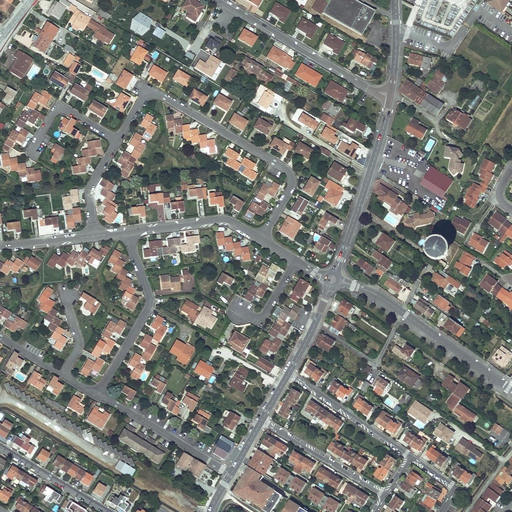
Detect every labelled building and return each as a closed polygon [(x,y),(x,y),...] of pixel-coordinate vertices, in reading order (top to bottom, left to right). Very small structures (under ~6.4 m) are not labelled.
[(0,0),(0,10),(2,11),(4,9),(6,10),(11,0),(0,0)] [(192,0),(187,0),(183,8),(189,12),(198,17),(204,7),(196,3),(196,2),(192,0)] [(322,0),(316,0),(311,9),(319,14),(326,2),(322,0)] [(353,0),(328,0),(321,13),(361,35),(374,12),(353,0)] [(511,0),(490,0),(489,3),(502,12),(506,5),(508,7),(511,0)] [(55,2),(47,14),(50,15),(50,14),(59,18),(65,8),(67,9),(69,6),(61,2),(59,5),(55,2)] [(275,4),(269,13),(280,19),(278,21),(283,23),(289,12),(275,4)] [(75,10),(74,13),(68,22),(73,24),(79,28),(82,30),(85,26),(83,24),(86,18),(81,15),(82,13),(75,10)] [(100,10),(97,14),(107,20),(110,16),(100,10)] [(195,22),(198,17),(189,12),(187,17),(195,22)] [(151,19),(140,13),(132,19),(130,29),(141,37),(150,29),(151,19)] [(302,19),(296,28),(306,34),(305,36),(310,39),(316,28),(302,19)] [(90,20),(86,26),(93,30),(96,24),(90,20)] [(42,31),(39,35),(51,42),(58,30),(46,23),(44,27),(45,28),(43,32),(42,31)] [(96,24),(93,30),(96,32),(93,38),(98,41),(99,39),(104,42),(108,45),(114,36),(105,30),(99,27),(100,26),(96,24)] [(161,39),(166,31),(157,26),(152,34),(161,39)] [(244,30),(239,39),(251,46),(257,37),(244,30)] [(213,47),(217,49),(222,39),(211,33),(203,45),(212,50),(213,47)] [(35,42),(32,46),(44,53),(51,42),(39,35),(38,38),(39,38),(37,42),(35,42)] [(329,35),(323,44),(333,50),(332,52),(337,55),(343,43),(329,35)] [(66,45),(63,49),(71,54),(74,49),(66,45)] [(136,45),(134,49),(136,51),(131,60),(139,65),(147,52),(136,45)] [(286,68),(286,67),(290,61),(292,58),(273,47),(267,58),(286,68)] [(364,55),(353,49),(348,57),(369,70),(373,63),(372,62),(374,59),(365,54),(364,55)] [(19,51),(15,57),(17,58),(19,59),(11,72),(22,79),(30,64),(26,62),(29,57),(19,51)] [(411,54),(408,64),(426,68),(428,58),(411,54)] [(199,59),(195,68),(211,77),(221,62),(210,55),(205,63),(199,59)] [(246,57),(243,63),(246,65),(244,67),(247,69),(258,76),(257,77),(264,81),(268,74),(261,70),(263,67),(246,57)] [(17,58),(9,71),(11,72),(19,59),(17,58)] [(290,61),(286,67),(291,70),(295,63),(290,61)] [(469,61),(467,65),(475,71),(478,67),(469,61)] [(74,63),(70,71),(75,74),(80,66),(74,63)] [(302,64),(296,75),(315,86),(321,76),(302,64)] [(154,66),(149,74),(162,82),(167,74),(154,66)] [(439,68),(433,75),(446,84),(449,76),(439,68)] [(237,72),(231,69),(225,79),(231,83),(237,72)] [(124,71),(117,84),(125,89),(132,76),(124,71)] [(178,71),(173,79),(186,87),(191,78),(178,71)] [(55,72),(50,81),(63,89),(68,82),(71,84),(76,76),(71,73),(67,79),(55,72)] [(268,83),(272,77),(268,74),(264,81),(268,83)] [(426,80),(420,89),(422,91),(426,85),(438,94),(446,84),(433,75),(428,81),(426,80)] [(478,77),(475,81),(483,86),(486,82),(478,77)] [(419,78),(414,84),(419,87),(423,81),(419,78)] [(407,81),(399,91),(420,105),(428,95),(422,91),(420,89),(407,81)] [(331,82),(325,92),(341,102),(347,91),(331,82)] [(76,84),(70,93),(84,101),(89,93),(76,84)] [(7,87),(5,91),(8,94),(4,100),(9,104),(16,93),(7,87)] [(194,90),(189,98),(202,106),(207,98),(194,90)] [(35,92),(27,106),(33,110),(38,102),(45,106),(51,95),(45,91),(43,94),(41,96),(35,92)] [(110,101),(108,104),(122,112),(130,99),(122,94),(119,100),(117,99),(110,101)] [(420,105),(420,106),(431,113),(439,102),(428,94),(428,95),(420,105)] [(219,95),(214,103),(226,111),(231,103),(219,95)] [(472,110),(481,97),(476,95),(468,107),(472,110)] [(336,116),(341,108),(328,100),(327,101),(325,100),(321,106),(324,107),(323,108),(329,111),(336,116)] [(93,101),(88,110),(102,118),(107,109),(93,101)] [(439,102),(431,113),(436,116),(443,105),(439,102)] [(452,110),(447,118),(455,124),(456,122),(466,129),(472,120),(469,118),(471,115),(462,110),(461,112),(454,108),(453,110),(452,110)] [(24,111),(16,125),(22,129),(27,121),(33,124),(40,114),(33,110),(30,115),(24,111)] [(147,114),(141,125),(147,129),(142,137),(149,141),(157,127),(151,123),(153,118),(147,114)] [(324,114),(321,120),(326,123),(330,126),(334,119),(326,115),(324,114)] [(165,116),(167,129),(174,128),(175,134),(183,132),(182,126),(181,120),(174,121),(173,115),(165,116)] [(235,115),(230,123),(242,130),(247,122),(235,115)] [(64,118),(58,128),(75,138),(79,132),(72,128),(76,121),(71,118),(70,121),(64,118)] [(344,123),(342,126),(353,133),(356,129),(362,132),(365,127),(350,118),(346,124),(344,123)] [(259,119),(254,127),(267,135),(271,128),(273,124),(270,122),(268,124),(259,119)] [(413,119),(407,131),(422,139),(427,130),(418,125),(420,122),(413,119)] [(317,126),(323,129),(335,136),(338,130),(330,126),(326,123),(321,120),(317,126)] [(183,132),(184,139),(191,137),(192,143),(200,142),(199,136),(198,130),(190,131),(189,126),(182,126),(183,132)] [(13,130),(4,144),(5,144),(11,148),(16,140),(22,143),(28,133),(22,129),(19,134),(13,130)] [(136,133),(129,144),(136,148),(131,155),(131,156),(136,159),(138,160),(146,146),(139,142),(142,137),(136,133)] [(206,135),(199,136),(200,142),(200,149),(202,149),(202,152),(208,151),(209,153),(216,152),(214,140),(207,141),(206,135)] [(275,139),(270,147),(283,154),(286,149),(290,151),(294,145),(284,139),(282,143),(275,139)] [(82,150),(83,157),(90,156),(96,155),(95,148),(101,147),(100,140),(87,142),(88,149),(82,150)] [(342,142),(338,149),(353,158),(356,154),(354,153),(358,147),(352,143),(350,147),(342,142)] [(300,143),(295,151),(308,159),(312,151),(300,143)] [(56,144),(51,152),(54,153),(52,157),(58,161),(65,150),(56,144)] [(321,147),(318,151),(320,152),(328,157),(331,153),(321,147)] [(459,149),(449,147),(448,153),(449,153),(448,158),(451,158),(453,159),(455,160),(454,163),(452,162),(451,167),(453,169),(450,170),(454,175),(458,172),(462,173),(464,164),(461,163),(461,161),(459,160),(459,158),(464,155),(459,149)] [(229,148),(225,154),(230,158),(226,164),(237,171),(241,164),(236,161),(239,155),(229,148)] [(131,155),(125,152),(118,163),(123,165),(121,168),(123,170),(120,175),(126,179),(127,177),(135,165),(133,164),(136,159),(131,156),(131,155)] [(1,155),(3,167),(10,166),(11,172),(18,171),(17,165),(16,159),(9,160),(8,154),(1,155)] [(73,167),(74,174),(86,172),(85,165),(91,163),(90,156),(83,157),(77,158),(78,166),(73,167)] [(244,158),(241,164),(246,167),(242,174),(253,180),(257,174),(252,170),(255,165),(244,158)] [(482,175),(480,178),(484,180),(489,183),(493,175),(491,173),(495,164),(485,159),(480,168),(481,169),(479,173),(482,175)] [(18,171),(19,177),(27,176),(28,182),(35,180),(33,169),(26,170),(25,163),(17,165),(18,171)] [(334,163),(327,174),(338,181),(342,174),(343,175),(346,170),(334,163)] [(432,167),(422,184),(443,197),(454,181),(432,167)] [(311,178),(303,191),(311,195),(319,183),(311,178)] [(104,179),(100,185),(105,189),(101,195),(107,198),(112,201),(116,195),(111,192),(114,186),(104,179)] [(329,190),(324,199),(335,205),(342,194),(340,193),(343,188),(329,180),(325,185),(330,188),(329,190)] [(264,184),(255,198),(262,202),(262,201),(267,193),(273,197),(280,186),(274,182),(272,184),(267,181),(265,185),(264,184)] [(481,186),(474,183),(473,187),(471,186),(466,198),(468,199),(470,200),(468,205),(474,207),(478,198),(481,191),(484,192),(486,189),(481,186)] [(381,185),(378,189),(384,193),(381,197),(393,205),(392,207),(391,207),(392,209),(399,214),(402,210),(405,204),(398,199),(399,197),(391,192),(381,185)] [(189,187),(190,197),(197,196),(198,200),(203,199),(202,189),(195,190),(195,186),(189,187)] [(394,187),(391,192),(399,197),(402,192),(394,187)] [(64,198),(65,210),(72,209),(72,203),(79,202),(77,189),(70,190),(71,197),(64,198)] [(378,189),(376,192),(381,195),(379,198),(392,207),(393,205),(381,197),(384,193),(378,189)] [(219,208),(223,207),(222,193),(209,194),(211,205),(218,204),(219,208)] [(150,196),(151,202),(159,201),(159,205),(164,204),(163,194),(150,196)] [(234,210),(239,212),(244,203),(233,197),(230,203),(236,207),(234,210)] [(307,202),(300,197),(292,210),(300,215),(306,204),(313,208),(314,205),(308,201),(307,202)] [(107,198),(102,204),(107,208),(103,214),(105,216),(103,219),(110,224),(113,220),(114,221),(118,214),(113,211),(117,205),(112,201),(107,198)] [(255,198),(252,202),(259,206),(262,202),(255,198)] [(252,202),(244,216),(251,220),(256,212),(262,216),(269,205),(262,201),(262,202),(259,206),(252,202)] [(317,201),(314,207),(319,209),(322,204),(317,201)] [(171,203),(172,210),(179,209),(180,213),(185,212),(183,202),(171,203)] [(145,217),(144,207),(144,204),(137,205),(137,208),(132,208),(133,215),(140,214),(141,218),(145,217)] [(66,216),(68,229),(75,228),(74,221),(81,220),(80,208),(72,209),(73,215),(66,216)] [(24,211),(25,218),(32,217),(33,221),(38,220),(38,219),(37,217),(36,210),(24,211)] [(409,217),(405,223),(408,224),(408,227),(416,225),(429,222),(427,213),(419,215),(419,212),(413,213),(414,216),(412,219),(409,217)] [(327,213),(318,227),(324,230),(329,221),(336,224),(339,220),(327,213)] [(500,229),(506,233),(511,226),(505,221),(506,220),(496,213),(489,222),(499,230),(500,229)] [(302,225),(288,217),(279,231),(293,239),(299,229),(301,225),(302,225)] [(455,217),(450,227),(465,234),(471,223),(463,219),(462,220),(455,217)] [(45,219),(45,226),(53,225),(54,228),(58,228),(57,218),(50,219),(45,219)] [(7,224),(8,230),(15,230),(16,233),(21,233),(20,223),(7,224)] [(381,231),(374,242),(388,252),(395,241),(381,231)] [(216,234),(218,246),(225,245),(226,251),(233,250),(233,244),(231,238),(224,239),(223,233),(216,234)] [(474,234),(469,243),(476,248),(476,249),(483,253),(488,243),(481,239),(482,238),(474,234)] [(181,246),(182,253),(194,252),(194,244),(200,244),(199,236),(186,238),(187,245),(181,246)] [(328,240),(322,237),(315,248),(324,253),(331,242),(330,242),(328,240)] [(162,248),(163,255),(176,254),(175,246),(181,246),(180,238),(167,240),(168,247),(162,248)] [(144,250),(145,258),(158,256),(157,249),(162,248),(162,241),(149,242),(149,250),(144,250)] [(435,244),(434,245),(433,246),(432,247),(432,249),(432,250),(432,252),(432,253),(433,254),(434,256),(435,257),(436,257),(438,258),(439,258),(441,258),(442,258),(443,258),(445,257),(446,256),(447,255),(448,253),(448,252),(448,250),(448,249),(448,247),(447,246),(446,245),(445,244),(444,243),(442,242),(441,242),(439,242),(438,242),(436,243),(435,244)] [(233,250),(235,256),(241,255),(243,261),(250,260),(248,247),(241,249),(240,243),(233,244),(233,250)] [(372,247),(371,250),(375,253),(374,256),(380,261),(376,267),(378,268),(385,273),(388,269),(387,268),(384,266),(389,259),(381,253),(378,251),(372,247)] [(89,254),(85,260),(90,262),(92,264),(95,259),(101,262),(108,252),(104,249),(102,248),(99,253),(92,249),(89,254)] [(66,254),(70,257),(66,262),(72,266),(76,261),(82,265),(83,263),(85,260),(89,254),(83,250),(79,255),(73,251),(71,255),(67,253),(66,254)] [(115,250),(108,261),(115,265),(112,270),(118,274),(122,268),(124,262),(118,259),(121,254),(115,250)] [(471,255),(466,252),(460,263),(458,262),(455,267),(461,270),(460,273),(467,276),(471,269),(469,268),(474,260),(470,258),(471,255)] [(498,257),(494,262),(503,268),(506,263),(510,266),(511,263),(511,255),(507,252),(505,255),(503,254),(500,258),(498,257)] [(54,254),(47,264),(53,268),(57,264),(63,267),(66,262),(70,257),(66,254),(63,253),(60,258),(54,254)] [(23,262),(19,268),(25,272),(29,267),(35,271),(42,260),(36,256),(33,260),(27,256),(23,262)] [(4,265),(0,270),(6,274),(10,269),(16,273),(19,268),(23,262),(16,258),(13,263),(7,259),(4,265)] [(361,259),(358,264),(368,270),(367,272),(370,275),(375,268),(361,259)] [(389,259),(384,266),(387,268),(392,261),(389,259)] [(263,266),(255,280),(256,281),(262,284),(264,280),(266,282),(269,277),(273,279),(279,268),(273,264),(269,270),(263,266)] [(118,274),(115,279),(122,283),(119,288),(125,291),(129,286),(132,280),(125,277),(128,271),(122,268),(118,274)] [(378,268),(376,271),(382,275),(381,277),(391,284),(395,279),(385,273),(378,268)] [(435,277),(432,280),(441,286),(445,280),(458,289),(462,285),(441,270),(438,274),(436,277),(435,277)] [(222,273),(217,283),(221,285),(223,282),(230,286),(233,280),(222,273)] [(161,277),(162,289),(173,287),(180,286),(179,277),(170,279),(169,275),(161,277)] [(487,275),(480,285),(490,292),(491,292),(493,294),(494,293),(499,286),(497,284),(498,282),(487,275)] [(395,279),(391,284),(402,291),(404,286),(399,282),(396,280),(395,279)] [(408,283),(402,279),(399,282),(404,286),(406,287),(408,283)] [(292,294),(289,298),(297,303),(308,285),(300,280),(292,293),(292,294)] [(256,281),(253,285),(259,289),(262,284),(256,281)] [(268,287),(267,287),(262,284),(259,289),(253,285),(252,285),(244,299),(251,303),(252,301),(254,303),(257,299),(254,297),(256,295),(262,298),(268,287)] [(51,293),(54,288),(49,285),(46,290),(51,293)] [(125,291),(122,297),(129,301),(126,306),(133,310),(139,299),(132,295),(135,290),(129,286),(125,291)] [(497,296),(502,288),(499,286),(494,293),(497,296)] [(502,288),(497,296),(509,305),(509,306),(511,308),(511,293),(510,292),(509,293),(502,288)] [(45,290),(39,300),(45,304),(42,309),(48,313),(51,308),(55,302),(48,299),(51,293),(46,290),(45,290)] [(83,293),(80,297),(87,301),(83,308),(94,314),(97,309),(92,306),(96,300),(83,293)] [(440,295),(434,303),(447,311),(447,310),(449,311),(450,314),(453,316),(457,309),(452,305),(451,307),(449,305),(451,302),(440,295)] [(427,307),(429,304),(421,298),(415,307),(428,316),(433,310),(427,307)] [(96,300),(92,306),(97,309),(100,303),(96,300)] [(186,300),(181,309),(189,314),(193,317),(192,319),(191,320),(194,322),(200,313),(197,311),(199,308),(186,300)] [(342,307),(337,314),(345,319),(349,313),(350,313),(354,308),(353,307),(354,306),(345,300),(342,304),(343,305),(342,307)] [(284,307),(278,318),(279,318),(285,321),(288,317),(294,320),(301,309),(294,305),(291,310),(284,307)] [(0,319),(2,316),(7,319),(11,313),(0,307),(0,319)] [(200,313),(194,322),(198,324),(200,322),(207,326),(211,328),(217,319),(210,315),(212,312),(203,307),(200,313)] [(48,313),(45,319),(51,322),(48,328),(54,332),(57,326),(61,320),(55,317),(57,312),(51,308),(48,313)] [(329,329),(337,335),(339,333),(344,324),(346,321),(338,315),(336,318),(334,321),(331,325),(329,329)] [(7,319),(3,326),(14,332),(18,326),(23,329),(27,323),(16,316),(12,322),(7,319)] [(157,316),(151,327),(157,331),(153,338),(159,342),(167,329),(161,325),(164,320),(157,316)] [(481,316),(479,321),(489,326),(491,322),(481,316)] [(113,317),(102,335),(109,339),(114,331),(120,334),(126,323),(120,320),(119,321),(113,317)] [(275,323),(268,334),(271,336),(275,338),(278,333),(285,336),(291,325),(285,321),(279,318),(276,324),(275,323)] [(451,318),(448,322),(450,323),(447,328),(457,334),(462,326),(451,318)] [(54,332),(51,337),(57,340),(54,346),(60,350),(67,339),(60,335),(63,330),(57,326),(54,332)] [(462,326),(457,334),(460,336),(465,328),(462,326)] [(235,332),(229,343),(242,350),(248,342),(238,336),(239,335),(235,332)] [(146,335),(140,345),(146,349),(142,357),(148,361),(156,348),(150,344),(153,339),(146,335)] [(326,336),(320,346),(329,351),(331,347),(333,345),(335,341),(326,336)] [(266,339),(259,350),(266,354),(269,349),(276,352),(282,342),(275,338),(272,343),(268,341),(266,339)] [(99,340),(91,354),(98,358),(103,350),(109,353),(115,342),(109,339),(106,344),(99,340)] [(176,341),(170,352),(178,357),(176,359),(181,362),(182,360),(187,362),(194,351),(185,345),(176,341)] [(501,344),(493,356),(497,358),(500,361),(499,362),(502,365),(504,364),(511,356),(505,352),(508,349),(501,344)] [(407,345),(402,352),(410,357),(414,350),(407,345)] [(14,352),(9,360),(10,361),(18,366),(19,367),(23,361),(16,357),(18,354),(14,352)] [(135,354),(129,365),(135,369),(131,376),(137,380),(145,367),(139,363),(141,358),(135,354)] [(261,357),(256,365),(269,373),(274,365),(261,357)] [(88,359),(80,373),(87,377),(92,369),(97,372),(104,361),(98,358),(95,362),(88,359)] [(310,360),(306,365),(309,367),(306,371),(310,373),(309,375),(316,379),(316,378),(320,380),(322,377),(325,378),(328,373),(326,371),(324,374),(321,372),(315,367),(316,365),(310,360)] [(10,361),(8,365),(15,370),(18,366),(10,361)] [(200,361),(194,371),(208,379),(214,369),(211,367),(210,368),(205,365),(206,364),(200,361)] [(365,364),(361,372),(368,375),(372,368),(365,364)] [(405,366),(398,376),(413,387),(414,386),(417,388),(422,381),(419,378),(420,376),(405,366)] [(8,367),(5,371),(12,375),(14,371),(8,367)] [(234,378),(230,385),(242,393),(245,387),(240,384),(242,380),(243,381),(248,372),(240,368),(236,374),(234,378)] [(40,377),(41,375),(34,371),(27,383),(28,384),(29,382),(41,390),(46,381),(40,377)] [(158,389),(156,391),(160,394),(168,381),(157,375),(151,385),(158,389)] [(450,375),(442,386),(453,394),(462,399),(469,389),(460,383),(458,386),(456,389),(454,387),(456,385),(452,382),(454,378),(450,375)] [(58,379),(54,376),(49,385),(54,388),(52,392),(57,395),(63,385),(56,382),(58,379)] [(384,391),(389,383),(378,376),(372,385),(374,387),(374,388),(381,393),(383,390),(384,391)] [(335,377),(331,382),(333,384),(331,388),(334,390),(333,391),(340,396),(341,395),(344,397),(347,394),(349,395),(353,390),(351,388),(349,391),(336,381),(337,379),(335,377)] [(365,382),(364,382),(359,388),(365,392),(370,384),(365,381),(365,382)] [(130,466),(133,465),(132,458),(128,459),(126,454),(123,455),(121,451),(117,452),(116,448),(113,449),(111,445),(107,446),(106,442),(102,443),(101,439),(97,440),(96,436),(92,437),(90,433),(87,434),(86,430),(82,431),(80,426),(76,427),(75,423),(71,424),(70,420),(66,421),(65,417),(61,418),(60,414),(56,415),(55,411),(51,412),(49,408),(46,409),(44,405),(41,405),(40,402),(35,403),(34,399),(31,399),(29,395),(25,396),(24,392),(20,393),(19,389),(15,390),(14,386),(10,387),(9,383),(5,384),(7,392),(11,391),(12,394),(16,393),(17,397),(21,396),(22,401),(26,400),(28,404),(31,403),(32,407),(36,406),(38,410),(42,409),(43,413),(46,412),(48,416),(52,415),(53,419),(57,418),(58,422),(62,421),(63,426),(67,425),(68,428),(72,427),(73,431),(77,431),(79,435),(83,434),(84,438),(88,437),(89,441),(93,440),(94,444),(97,443),(99,447),(103,446),(104,450),(108,449),(109,453),(113,452),(114,456),(118,455),(119,459),(123,459),(125,463),(128,462),(130,466)] [(207,385),(205,389),(208,391),(216,395),(218,392),(213,388),(207,385)] [(125,386),(122,392),(128,396),(127,399),(131,401),(136,392),(125,386)] [(293,390),(280,414),(288,418),(291,411),(289,409),(292,403),(295,404),(301,394),(293,390)] [(174,406),(178,399),(168,393),(162,403),(168,407),(167,410),(171,412),(174,406)] [(199,399),(188,393),(186,397),(197,403),(199,399)] [(404,406),(410,397),(405,393),(399,402),(404,406)] [(359,394),(355,400),(358,402),(355,405),(359,407),(358,409),(365,413),(366,412),(369,414),(372,411),(374,412),(378,407),(375,405),(374,407),(363,400),(365,398),(359,394)] [(453,394),(447,403),(450,406),(449,408),(454,411),(455,410),(462,415),(460,418),(463,421),(464,420),(467,422),(469,420),(472,422),(476,415),(459,404),(462,399),(453,394)] [(80,402),(81,399),(74,395),(67,406),(81,414),(84,408),(83,407),(84,405),(80,402)] [(186,397),(182,403),(189,407),(188,410),(192,412),(197,403),(186,397)] [(47,398),(45,402),(58,409),(60,405),(53,401),(53,402),(47,398)] [(421,408),(423,406),(415,400),(408,410),(418,417),(417,418),(424,423),(432,412),(425,407),(423,410),(421,408)] [(311,401),(305,410),(308,412),(309,411),(338,430),(336,433),(337,434),(344,423),(311,401)] [(95,406),(86,419),(101,428),(110,415),(104,411),(102,414),(97,411),(99,408),(95,406)] [(180,410),(174,406),(171,412),(177,415),(180,410)] [(199,410),(197,415),(208,421),(210,417),(199,410)] [(384,411),(380,416),(383,418),(380,422),(383,424),(383,426),(390,430),(390,429),(393,431),(396,433),(402,424),(400,422),(398,424),(385,415),(386,413),(384,411)] [(230,413),(223,425),(232,431),(239,418),(230,413)] [(197,415),(194,420),(200,424),(198,428),(202,430),(208,435),(211,429),(205,426),(208,421),(197,415)] [(0,423),(0,434),(4,437),(12,425),(5,421),(2,425),(0,423)] [(444,426),(441,423),(434,433),(447,442),(454,432),(447,427),(446,429),(443,427),(444,426)] [(497,423),(492,430),(499,435),(503,428),(497,423)] [(127,424),(119,438),(123,441),(123,442),(133,448),(135,448),(143,452),(143,454),(153,461),(154,460),(159,463),(167,449),(159,443),(156,447),(157,448),(157,449),(151,446),(152,445),(153,446),(156,442),(139,431),(136,435),(138,436),(137,437),(131,434),(132,432),(134,433),(136,429),(127,424)] [(411,430),(408,428),(404,433),(407,435),(405,439),(408,441),(407,442),(414,447),(415,446),(418,448),(421,450),(427,441),(422,438),(421,440),(409,432),(411,430)] [(15,435),(11,441),(20,447),(26,437),(28,434),(25,433),(24,435),(23,435),(21,439),(18,437),(15,435)] [(213,440),(212,443),(217,447),(228,453),(234,443),(221,436),(217,444),(214,442),(215,442),(213,440)] [(268,436),(263,444),(270,448),(272,445),(275,447),(272,451),(275,453),(276,452),(283,456),(288,448),(268,436)] [(26,437),(20,447),(30,453),(34,447),(28,443),(30,439),(26,437)] [(466,440),(463,438),(456,448),(467,456),(468,454),(476,460),(481,453),(472,448),(474,446),(466,440)] [(332,442),(328,448),(333,451),(343,457),(353,463),(363,469),(368,461),(360,457),(364,450),(358,446),(356,449),(360,451),(358,455),(351,451),(353,447),(350,446),(348,448),(345,446),(344,447),(337,443),(337,444),(332,442)] [(433,445),(429,450),(432,452),(429,456),(433,458),(432,459),(439,464),(440,463),(443,465),(445,467),(448,463),(452,458),(447,454),(445,457),(434,449),(436,447),(433,445)] [(217,447),(214,453),(225,460),(228,453),(217,447)] [(254,448),(250,455),(280,473),(285,466),(277,461),(276,461),(254,448)] [(42,449),(37,457),(44,462),(49,453),(42,449)] [(180,456),(176,464),(198,477),(205,465),(183,452),(183,453),(180,452),(178,455),(180,456)] [(295,452),(290,460),(297,464),(293,470),(299,474),(303,468),(310,472),(315,464),(295,452)] [(58,455),(52,464),(60,468),(65,460),(58,455)] [(379,468),(375,475),(382,480),(395,460),(388,455),(383,461),(386,464),(384,466),(380,464),(378,468),(379,468)] [(505,466),(502,469),(510,475),(511,472),(511,460),(510,459),(508,461),(511,463),(508,468),(505,466)] [(65,460),(60,468),(67,473),(72,464),(65,460)] [(249,460),(245,464),(253,469),(256,464),(249,460)] [(458,462),(454,468),(457,469),(454,473),(458,475),(457,477),(463,481),(464,480),(467,482),(470,484),(475,477),(480,480),(481,478),(474,473),(472,476),(459,467),(461,464),(458,462)] [(125,463),(120,471),(130,477),(135,470),(135,469),(130,466),(129,466),(125,463)] [(8,464),(3,473),(5,475),(7,472),(13,476),(18,469),(8,464)] [(72,464),(67,473),(73,477),(79,468),(72,464)] [(79,468),(73,477),(80,481),(86,472),(79,468)] [(322,468),(317,476),(324,480),(325,478),(332,482),(330,484),(337,488),(342,480),(322,468)] [(18,469),(13,476),(20,480),(24,473),(18,469)] [(497,476),(494,480),(501,485),(505,481),(509,484),(511,480),(511,476),(510,475),(502,469),(501,471),(504,473),(500,478),(497,476)] [(86,472),(80,481),(87,485),(92,477),(86,472)] [(422,478),(412,472),(410,474),(411,475),(409,478),(408,477),(404,484),(405,485),(403,488),(407,491),(405,493),(410,497),(412,494),(413,495),(416,490),(413,488),(416,483),(418,485),(422,478)] [(24,473),(20,480),(26,484),(31,477),(24,473)] [(260,474),(255,482),(262,487),(263,484),(285,497),(287,494),(289,496),(291,493),(260,474)] [(31,477),(26,484),(33,488),(37,481),(31,477)] [(428,482),(427,485),(430,487),(433,489),(429,495),(426,494),(422,501),(420,503),(430,509),(431,506),(433,503),(435,504),(439,497),(438,496),(440,493),(441,490),(428,482)] [(492,482),(470,511),(487,511),(492,506),(490,505),(493,501),(495,502),(500,496),(503,491),(500,488),(492,482)] [(98,483),(93,492),(100,496),(105,487),(98,483)] [(3,485),(0,489),(0,495),(3,498),(2,499),(6,501),(12,491),(3,485)] [(44,485),(40,491),(45,495),(44,499),(47,501),(53,491),(44,485)] [(349,485),(344,492),(351,497),(352,494),(356,496),(359,498),(357,501),(364,505),(369,497),(349,485)] [(332,511),(335,511),(341,502),(312,487),(306,498),(332,511)] [(53,491),(47,501),(45,505),(47,507),(50,503),(50,502),(52,499),(58,503),(62,497),(53,491)] [(21,492),(16,501),(18,503),(16,506),(20,509),(19,510),(22,511),(23,511),(25,511),(26,511),(30,506),(20,499),(24,494),(21,492)] [(260,493),(252,506),(260,511),(263,511),(271,500),(260,493)] [(111,494),(108,500),(117,506),(123,496),(120,494),(118,497),(111,494)] [(123,496),(117,506),(126,511),(130,505),(125,502),(127,498),(123,496)] [(493,501),(490,505),(492,506),(494,507),(501,497),(500,496),(495,502),(493,501)] [(386,511),(397,511),(395,510),(397,507),(399,508),(404,502),(396,497),(386,511)] [(311,511),(289,499),(281,511),(311,511)] [(66,500),(62,506),(65,508),(65,507),(71,511),(70,511),(75,511),(79,507),(78,506),(69,501),(68,502),(66,500)]
